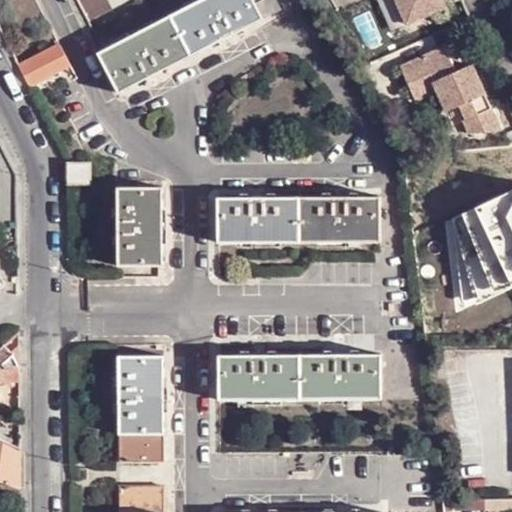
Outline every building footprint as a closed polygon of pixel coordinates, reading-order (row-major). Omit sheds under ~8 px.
[(133,0),(77,0),(89,23),(133,0)] [(120,94),(265,19),(255,0),(202,0),(100,53),(120,94)] [(255,0),(265,19),(282,11),(276,0),(255,0)] [(445,0),(396,0),(408,25),(448,7),(445,0)] [(62,44),(20,66),(30,85),(72,63),(62,44)] [(437,91),(445,111),(459,105),(465,119),(462,120),(469,136),(500,132),(471,64),(455,71),(445,49),(401,68),(412,92),(433,83),(437,91)] [(437,91),(433,83),(412,92),(415,101),(437,91)] [(68,161),(69,184),(92,184),(92,163),(68,161)] [(511,178),(451,196),(452,202),(511,184),(511,258),(460,273),(460,279),(511,270),(511,178)] [(511,184),(452,202),(460,273),(511,258),(511,184)] [(119,265),(164,264),(163,187),(119,187),(119,265)] [(382,242),(382,198),(219,197),(219,241),(382,242)] [(4,346),(0,349),(0,383),(4,379),(18,379),(18,363),(4,346)] [(219,399),(382,398),(382,354),(219,355),(219,399)] [(120,461),(165,460),(164,355),(119,355),(120,461)] [(511,369),(494,370),(495,455),(511,455),(511,369)] [(0,412),(8,398),(0,393),(0,412)] [(0,481),(19,488),(19,468),(19,449),(0,440),(0,481)] [(0,495),(19,503),(19,488),(0,481),(0,495)] [(165,511),(165,485),(120,486),(120,511),(165,511)]
